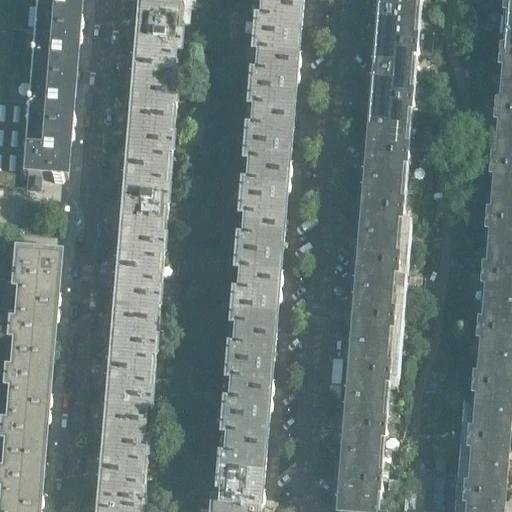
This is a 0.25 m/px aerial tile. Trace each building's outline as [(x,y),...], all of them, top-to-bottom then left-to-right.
[(83,12),(83,0),(43,0),(43,9),(83,12)] [(186,3),(185,0),(143,0),(143,5),(142,24),(180,27),(190,28),(191,13),(195,13),(195,4),(186,3)] [(304,0),(262,0),(262,8),(266,8),(265,18),(303,21),(304,0)] [(416,31),(418,13),(422,13),(422,4),(385,1),(382,28),(416,31)] [(81,36),(81,34),(82,24),(83,12),(43,9),(41,33),(81,36)] [(298,76),(298,74),(299,63),(300,53),(303,21),(265,18),(264,29),(260,29),(259,42),(257,62),(261,62),(260,73),(298,76)] [(181,60),(182,42),(178,42),(180,27),(142,24),(140,43),(140,50),(139,58),(139,61),(136,63),(135,70),(138,72),(138,74),(175,77),(177,60),(181,60)] [(415,49),(416,31),(382,28),(380,55),(418,58),(419,49),(415,49)] [(79,61),(80,48),(81,38),(81,36),(41,33),(39,57),(79,61)] [(511,38),(508,38),(507,56),(503,56),(502,65),(511,66),(511,38)] [(380,55),(379,69),(378,80),(378,83),(412,85),(413,67),(417,68),(418,58),(380,55)] [(77,85),(79,61),(39,57),(37,82),(77,85)] [(511,93),(511,66),(502,65),(501,75),(505,75),(504,93),(511,93)] [(296,99),(297,90),(298,79),(298,76),(260,73),(259,84),(255,83),(253,117),(257,117),(256,128),(294,131),(296,99)] [(177,114),(178,96),(174,95),(175,77),(138,74),(137,77),(134,79),(134,86),(136,88),(136,90),(136,98),(135,106),(133,125),(171,128),(173,113),(177,114)] [(75,109),(77,85),(37,82),(35,106),(75,109)] [(378,83),(378,85),(377,96),(376,110),(413,113),(414,104),(410,103),(412,85),(378,83)] [(511,93),(504,93),(502,111),(498,111),(497,120),(511,121),(511,93)] [(73,134),(73,132),(74,121),(75,109),(35,106),(33,130),(73,134)] [(407,140),(409,122),(413,122),(413,113),(376,110),(373,137),(407,140)] [(511,148),(511,121),(497,120),(497,129),(501,129),(499,147),(511,148)] [(173,162),(174,144),(170,143),(171,128),(133,125),(132,137),(132,147),(131,159),(130,162),(127,164),(127,171),(129,173),(129,176),(167,179),(169,161),(173,162)] [(289,185),(289,182),(290,172),(291,164),(294,131),(256,128),(255,138),(251,138),(248,171),(252,172),(251,182),(289,185)] [(70,158),(72,146),(73,136),(73,134),(33,130),(31,155),(70,158)] [(406,158),(407,140),(373,137),(371,165),(409,168),(410,158),(406,158)] [(511,148),(499,147),(498,165),(494,165),(493,174),(511,176),(511,148)] [(68,183),(70,158),(31,155),(29,175),(42,176),(42,181),(53,182),(55,185),(63,185),(65,183),(68,183)] [(371,165),(370,178),(369,189),(369,192),(403,195),(404,176),(408,177),(409,168),(371,165)] [(511,203),(511,176),(493,174),(492,184),(496,184),(495,202),(511,203)] [(41,195),(42,181),(42,176),(29,175),(29,176),(29,180),(30,180),(29,193),(28,194),(41,195)] [(168,215),(170,197),(166,197),(167,179),(129,176),(129,179),(126,180),(125,187),(128,190),(128,192),(128,199),(127,207),(125,227),(163,230),(164,214),(168,215)] [(287,208),(288,199),(289,188),(289,185),(251,182),(250,193),(246,193),(244,226),(248,226),(247,237),(285,240),(287,208)] [(369,192),(369,194),(368,205),(367,219),(405,222),(405,213),(401,213),(403,195),(369,192)] [(511,203),(495,202),(493,220),(489,220),(488,229),(511,231),(511,203)] [(398,249),(400,231),(404,231),(405,222),(367,219),(364,246),(398,249)] [(164,263),(166,245),(162,245),(163,230),(125,227),(124,246),(123,253),(122,261),(122,263),(119,265),(118,272),(121,275),(121,277),(159,280),(160,262),(164,263)] [(511,258),(511,231),(488,229),(488,238),(492,239),(490,257),(511,258)] [(280,294),(280,292),(281,281),(282,271),(285,240),(247,237),(246,247),(242,247),(239,281),(243,281),(242,291),(280,294)] [(34,260),(34,252),(35,246),(23,245),(23,246),(22,259),(34,260)] [(397,267),(398,249),(364,246),(362,274),(400,277),(401,267),(397,267)] [(511,286),(511,258),(490,257),(489,275),(485,274),(484,284),(511,286)] [(58,314),(58,311),(59,301),(60,290),(62,263),(58,262),(56,259),(49,259),(47,261),(34,260),(22,259),(20,259),(18,283),(15,283),(15,293),(21,294),(20,311),(58,314)] [(362,274),(361,287),(360,298),(360,301),(394,304),(395,286),(399,286),(400,277),(362,274)] [(160,316),(161,298),(157,298),(159,280),(121,277),(121,280),(118,282),(117,289),(120,291),(120,293),(119,300),(118,308),(117,328),(155,331),(156,316),(160,316)] [(511,313),(511,286),(484,284),(483,293),(487,293),(486,311),(511,313)] [(278,318),(279,308),(280,297),(280,294),(242,291),(241,302),(237,302),(235,335),(239,336),(238,346),(276,349),(278,318)] [(360,301),(360,304),(359,314),(358,328),(396,332),(396,322),(392,322),(394,304),(360,301)] [(56,339),(57,328),(58,317),(58,314),(20,311),(6,310),(5,328),(15,328),(14,337),(13,346),(17,347),(16,362),(54,365),(56,339)] [(511,341),(511,313),(486,311),(484,329),(480,329),(479,338),(511,341)] [(156,364),(157,346),(153,346),(155,331),(117,328),(115,347),(115,355),(114,362),(114,365),(111,367),(110,374),(113,376),(113,378),(150,382),(152,364),(156,364)] [(389,359),(391,340),(395,341),(396,332),(358,328),(355,356),(389,359)] [(511,368),(511,341),(479,338),(479,348),(483,348),(481,366),(511,368)] [(271,404),(271,401),(272,390),(273,380),(276,349),(238,346),(237,357),(233,356),(230,390),(234,390),(233,401),(271,404)] [(388,376),(389,359),(355,356),(353,383),(391,386),(392,377),(388,376)] [(50,415),(50,413),(51,402),(52,388),(54,365),(16,362),(15,377),(11,376),(10,385),(9,394),(13,395),(12,412),(50,415)] [(511,395),(511,368),(481,366),(480,384),(476,384),(475,393),(511,395)] [(152,417),(153,399),(149,399),(150,382),(113,378),(112,381),(109,383),(109,390),(111,392),(111,394),(111,402),(110,410),(108,429),(146,432),(148,417),(152,417)] [(353,383),(352,397),(351,408),(351,410),(385,413),(386,395),(390,395),(391,386),(353,383)] [(511,423),(511,421),(511,410),(511,406),(511,395),(475,393),(474,402),(478,402),(477,421),(511,423)] [(269,427),(270,417),(271,406),(271,404),(233,401),(232,411),(228,411),(226,444),(230,445),(229,455),(267,458),(269,427)] [(351,410),(351,413),(350,424),(349,438),(387,441),(387,431),(383,431),(385,413),(351,410)] [(47,440),(48,429),(49,418),(50,415),(12,412),(10,430),(6,430),(5,439),(5,448),(9,448),(8,463),(45,466),(47,440)] [(508,451),(510,437),(510,426),(511,423),(477,421),(475,439),(471,438),(471,448),(508,451)] [(148,465),(149,448),(145,447),(146,432),(108,429),(107,449),(106,456),(106,464),(105,466),(102,468),(102,475),(104,477),(104,480),(142,483),(144,465),(148,465)] [(380,468),(382,450),(386,450),(387,441),(349,438),(347,465),(380,468)] [(506,478),(508,459),(508,451),(471,448),(470,457),(474,457),(472,475),(506,478)] [(262,511),(263,500),(264,491),(267,458),(229,455),(228,466),(224,466),(221,499),(222,499),(221,506),(214,506),(213,511),(215,511),(262,511)] [(41,511),(42,503),(43,492),(45,466),(8,463),(0,462),(0,486),(1,487),(1,496),(5,496),(3,511),(41,511)] [(379,486),(380,468),(347,465),(344,492),(382,495),(383,486),(379,486)] [(504,505),(506,478),(472,475),(471,493),(467,493),(466,502),(504,505)] [(147,511),(148,501),(141,500),(142,483),(104,480),(104,482),(101,484),(100,491),(103,493),(103,496),(102,503),(102,510),(101,511),(143,511),(144,511),(147,511)] [(344,492),(343,506),(342,511),(376,511),(377,505),(381,505),(382,495),(344,492)] [(503,511),(504,505),(466,502),(465,511),(503,511)]
